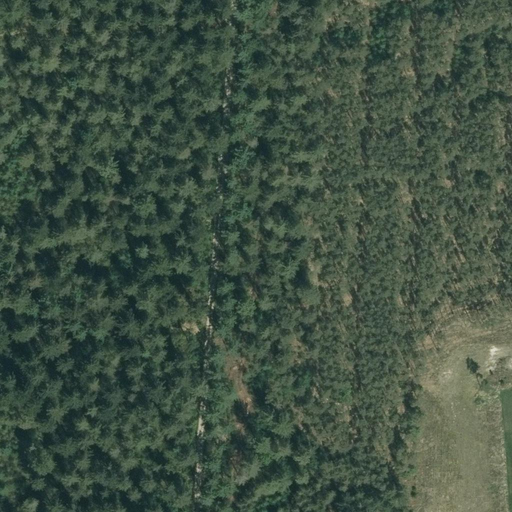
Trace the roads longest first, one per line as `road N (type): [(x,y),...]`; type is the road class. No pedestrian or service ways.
road 1 (track): [(187,511),(232,0)]
road 2 (track): [(0,34),(231,22)]
